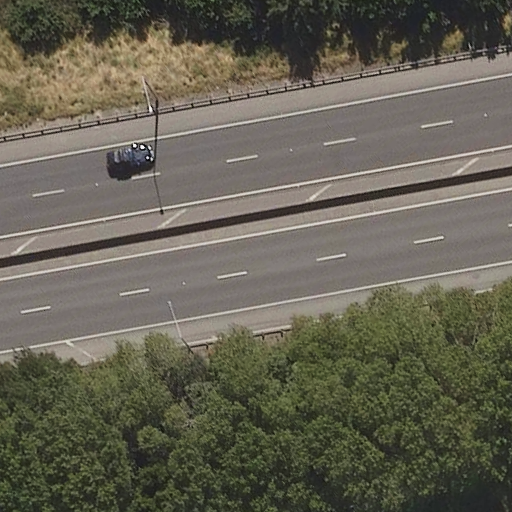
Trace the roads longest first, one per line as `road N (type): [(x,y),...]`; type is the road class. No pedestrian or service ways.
road 1 (motorway): [(511,221),(0,313)]
road 2 (motorway): [(0,202),(511,111)]
